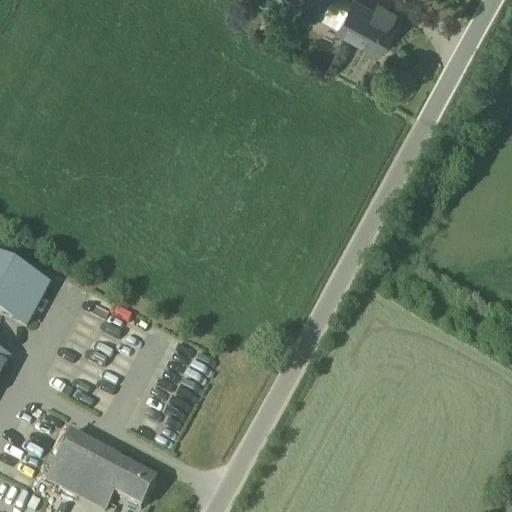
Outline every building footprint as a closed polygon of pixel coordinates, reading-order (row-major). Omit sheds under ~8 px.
[(327,0),(275,0),(316,22),(327,0)] [(355,0),(352,0),(336,29),(377,52),(394,21),(355,0)] [(259,26),(274,35),(281,23),(269,17),(272,12),(268,10),(259,26)] [(0,313),(28,329),(49,290),(0,264),(0,313)] [(0,379),(9,363),(0,358),(0,379)] [(69,437),(46,482),(103,511),(105,511),(113,497),(140,511),(156,482),(69,437)] [(511,511),(511,484),(496,511),(511,511)]
